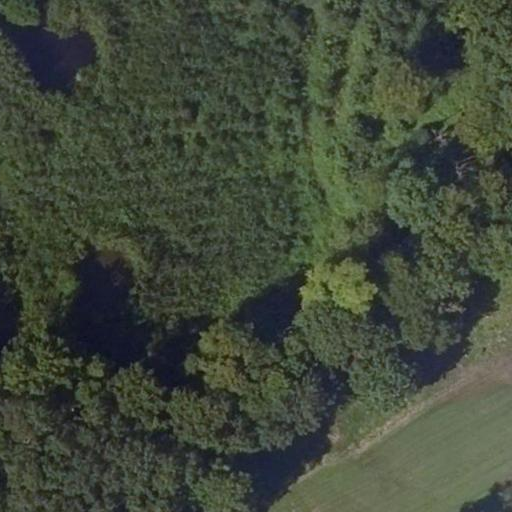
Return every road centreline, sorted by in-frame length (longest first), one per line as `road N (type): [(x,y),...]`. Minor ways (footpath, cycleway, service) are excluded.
road 1 (track): [(0,259),(508,511)]
road 2 (track): [(322,416),(372,0)]
